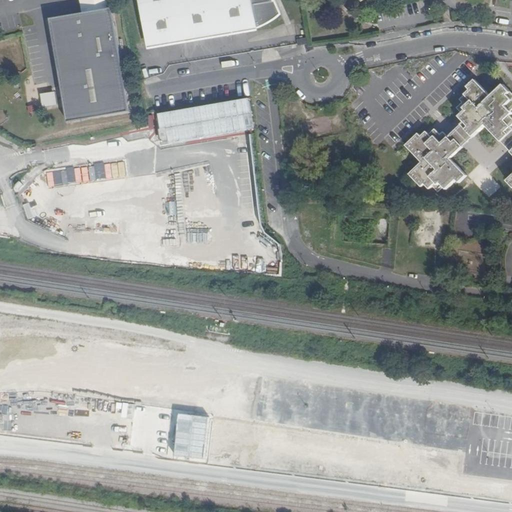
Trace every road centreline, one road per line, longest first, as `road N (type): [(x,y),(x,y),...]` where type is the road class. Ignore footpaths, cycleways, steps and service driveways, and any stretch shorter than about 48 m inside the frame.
road 1 (residential): [(269,69),(291,233),(301,253),(448,288)]
road 2 (residential): [(337,69),(457,39),(511,44)]
road 3 (residential): [(142,88),(269,69)]
